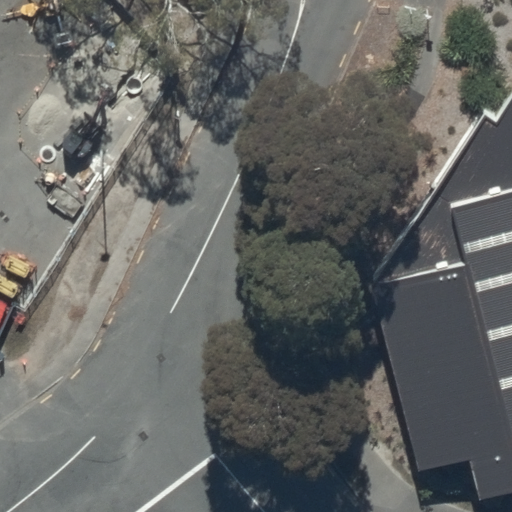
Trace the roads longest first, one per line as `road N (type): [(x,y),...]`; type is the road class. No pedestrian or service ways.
road 1 (residential): [(265,121),(140,370)]
road 2 (residential): [(140,370),(83,448),(5,511)]
road 3 (residential): [(263,511),(140,370)]
road 4 (residential): [(341,0),(265,121)]
road 5 (residential): [(265,121),(280,0)]
